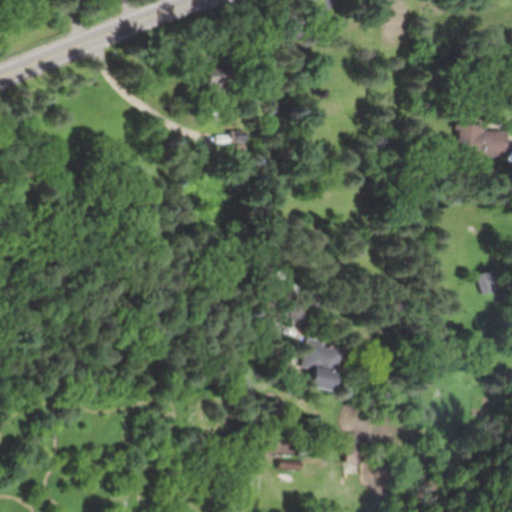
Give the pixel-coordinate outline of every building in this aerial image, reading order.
[(223,68),(199,68),(199,96),(223,96),(223,68)] [(456,126),(456,155),(502,155),(502,126),(456,126)] [(483,295),(501,288),(493,268),(476,274),(483,295)] [(337,351),(304,343),(296,373),(305,376),(303,386),(326,392),(337,351)] [(344,434),(344,468),(358,468),(358,434),(344,434)]
